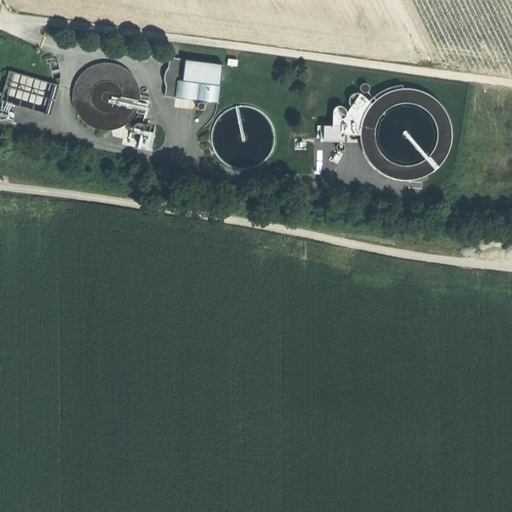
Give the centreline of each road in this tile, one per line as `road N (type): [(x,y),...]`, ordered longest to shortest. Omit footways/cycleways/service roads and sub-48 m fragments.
road 1 (track): [(511,259),(0,188)]
road 2 (track): [(511,83),(0,17)]
